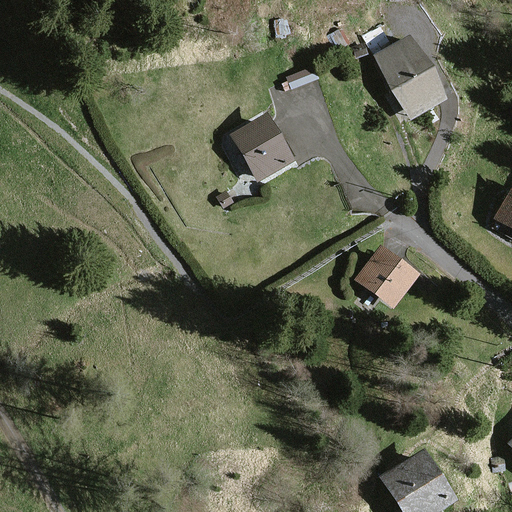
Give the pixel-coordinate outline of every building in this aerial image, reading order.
[(420,36),(380,55),(411,118),(451,99),(420,36)] [(272,115),(232,137),(258,185),(298,164),(272,115)] [(511,193),(499,218),(511,225),(511,193)] [(417,274),(382,248),(358,279),(394,306),(417,274)] [(431,450),(384,478),(404,511),(442,511),(461,501),(431,450)]
